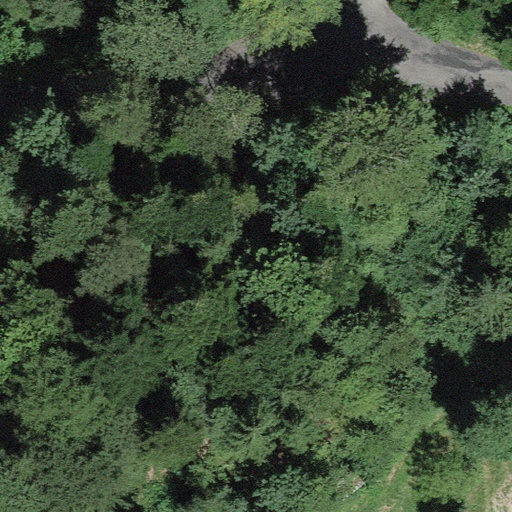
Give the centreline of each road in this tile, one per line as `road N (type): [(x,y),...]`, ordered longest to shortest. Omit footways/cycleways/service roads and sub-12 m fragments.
road 1 (unclassified): [(0,97),(310,81)]
road 2 (unclassified): [(310,81),(511,95)]
